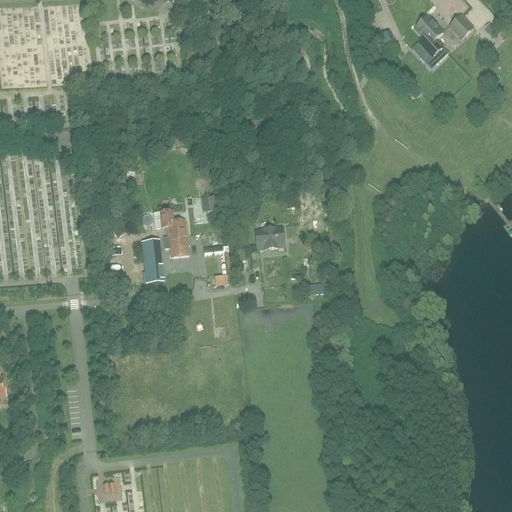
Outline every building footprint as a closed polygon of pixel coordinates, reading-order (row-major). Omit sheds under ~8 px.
[(463,41),(474,30),(461,17),(450,28),(463,41)] [(424,40),(419,45),(433,59),(444,49),(436,41),(444,34),(428,18),(415,30),(424,40)] [(500,35),(490,25),(484,31),(494,41),(500,35)] [(249,138),(272,134),(269,119),(246,123),(249,138)] [(218,212),(216,198),(201,200),(203,213),(218,212)] [(194,236),(187,237),(185,221),(174,222),(173,212),(159,213),(161,230),(168,229),(171,258),(189,256),(188,243),(194,242),(194,236)] [(257,247),(263,246),(264,252),(279,250),(278,244),(284,243),(282,229),(276,230),(261,232),(255,233),(257,247)] [(146,285),(164,283),(159,242),(142,244),(146,285)] [(253,270),(260,269),(258,255),(251,256),(253,270)] [(104,482),(105,493),(116,492),(115,481),(104,482)]
